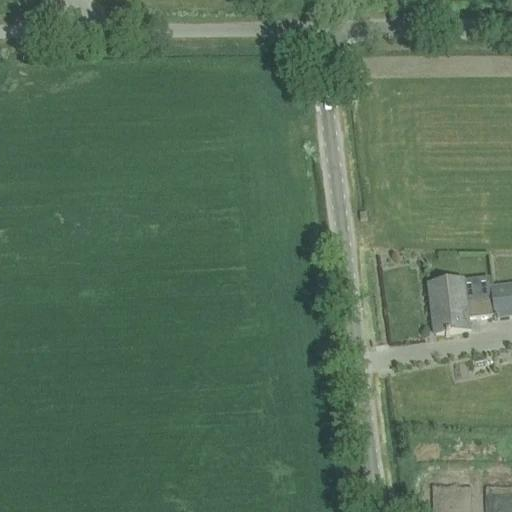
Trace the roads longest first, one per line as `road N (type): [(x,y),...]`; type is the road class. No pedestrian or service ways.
road 1 (unclassified): [(391,511),(335,43)]
road 2 (unclassified): [(0,46),(335,43)]
road 3 (unclassified): [(335,43),(511,43)]
